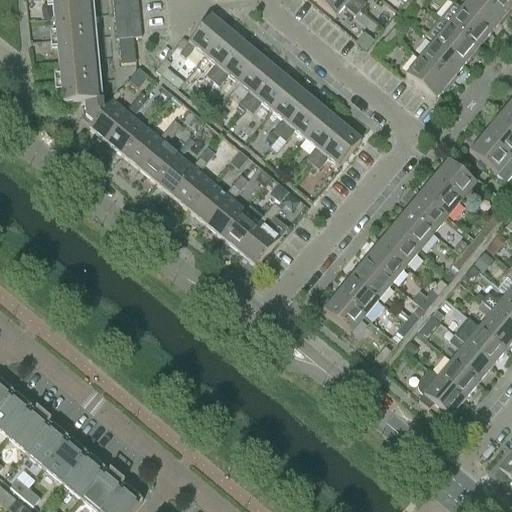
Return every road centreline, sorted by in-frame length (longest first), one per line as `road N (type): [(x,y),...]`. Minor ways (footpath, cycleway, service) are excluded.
road 1 (residential): [(251,328),(415,133),(258,4)]
road 2 (residential): [(251,328),(0,124)]
road 3 (residential): [(455,489),(251,328)]
road 4 (residential): [(177,476),(19,344)]
